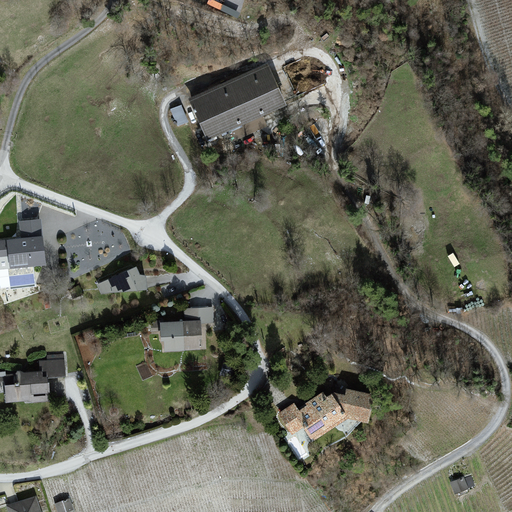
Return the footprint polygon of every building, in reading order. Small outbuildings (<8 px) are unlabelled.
[(266,67),(191,100),(207,137),(283,104),(266,67)] [(182,103),(172,106),(177,123),(187,120),(182,103)] [(21,238),(0,240),(0,268),(44,264),(40,218),(19,220),(21,238)] [(135,268),(98,285),(102,292),(145,289),(144,277),(138,276),(135,268)] [(185,320),(151,322),(151,329),(161,329),(162,340),(165,340),(166,351),(206,349),(204,323),(213,322),(212,308),(184,309),(185,320)] [(4,374),(4,373),(0,372),(0,379),(5,380),(6,402),(27,401),(33,403),(48,402),(47,378),(65,376),(63,354),(46,355),(47,361),(40,361),(41,372),(24,373),(20,371),(17,371),(16,374),(4,374)] [(279,414),(292,434),(304,426),(312,438),(347,416),(365,421),(371,396),(348,390),(346,397),(334,394),(326,399),(323,393),(307,404),(308,406),(299,412),(294,404),(279,414)] [(471,476),(452,483),(455,492),(474,485),(471,476)] [(40,511),(34,495),(8,505),(10,511),(40,511)] [(69,499),(55,503),(57,511),(72,511),(73,511),(69,499)]
